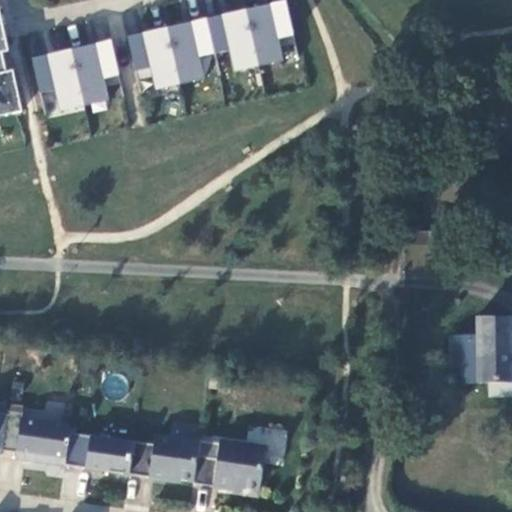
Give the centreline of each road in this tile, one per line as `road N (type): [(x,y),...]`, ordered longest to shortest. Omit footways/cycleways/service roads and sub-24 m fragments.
road 1 (unclassified): [(0,263),(394,285)]
road 2 (unknown): [(380,511),(375,470),(394,285)]
road 3 (residential): [(19,0),(24,23),(125,0)]
